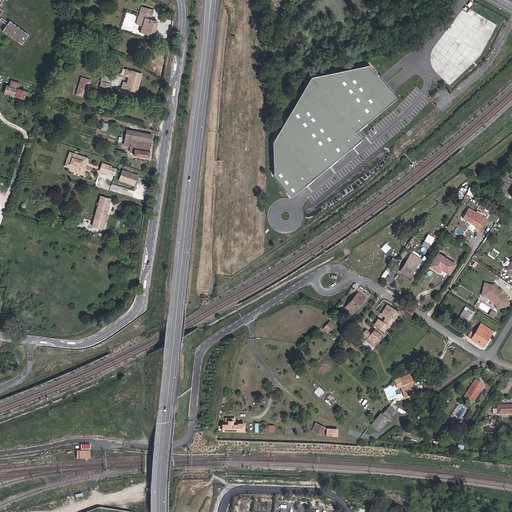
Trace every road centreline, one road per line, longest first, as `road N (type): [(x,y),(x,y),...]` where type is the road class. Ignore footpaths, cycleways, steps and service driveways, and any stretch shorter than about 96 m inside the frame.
road 1 (residential): [(0,335),(84,343),(135,310),(180,0)]
road 2 (secondary): [(174,318),(210,0)]
road 3 (secondary): [(174,318),(157,511)]
road 4 (residential): [(490,358),(350,275)]
road 5 (track): [(0,222),(28,139),(0,111)]
